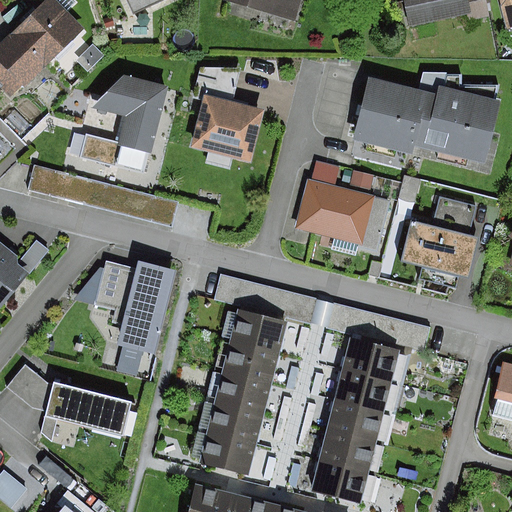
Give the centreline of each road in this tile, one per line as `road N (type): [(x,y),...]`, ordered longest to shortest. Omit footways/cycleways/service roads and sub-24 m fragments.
road 1 (residential): [(492,328),(0,200)]
road 2 (residential): [(456,453),(492,328)]
